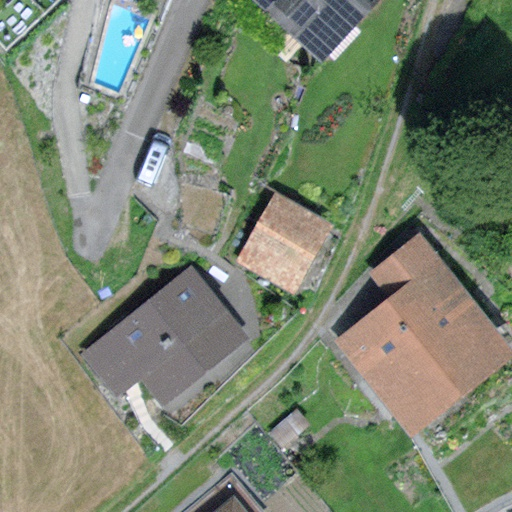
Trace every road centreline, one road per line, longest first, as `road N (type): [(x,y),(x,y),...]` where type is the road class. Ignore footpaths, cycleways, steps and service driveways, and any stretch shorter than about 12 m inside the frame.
road 1 (track): [(436,0),(367,201),(312,322),(272,372),(119,511)]
road 2 (residential): [(195,0),(107,216),(96,217),(80,207),(72,168),(66,66),(81,0)]
